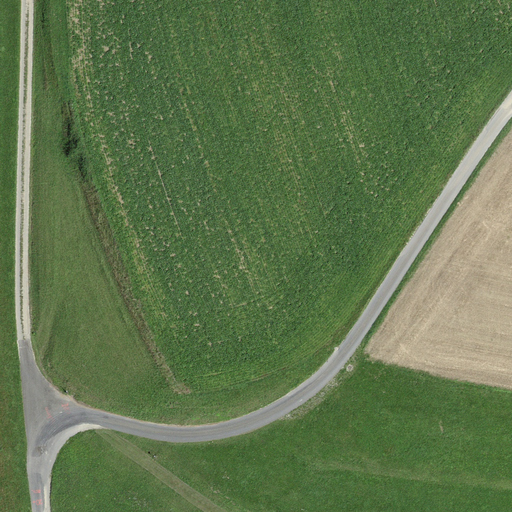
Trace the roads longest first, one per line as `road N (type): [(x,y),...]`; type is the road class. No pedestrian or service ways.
road 1 (track): [(52,413),(178,437),(246,426),(310,391),(511,109)]
road 2 (track): [(52,413),(23,356),(27,0)]
road 3 (track): [(96,423),(211,511)]
